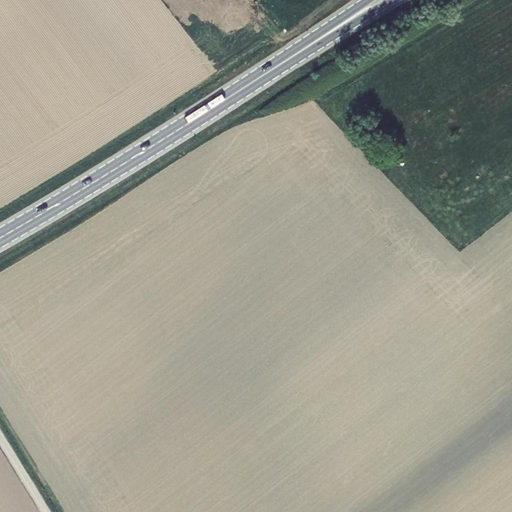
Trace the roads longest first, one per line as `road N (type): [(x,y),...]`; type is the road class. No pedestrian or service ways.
road 1 (secondary): [(0,238),(210,109)]
road 2 (secondary): [(210,109),(394,0)]
road 3 (secondary): [(371,0),(210,109)]
